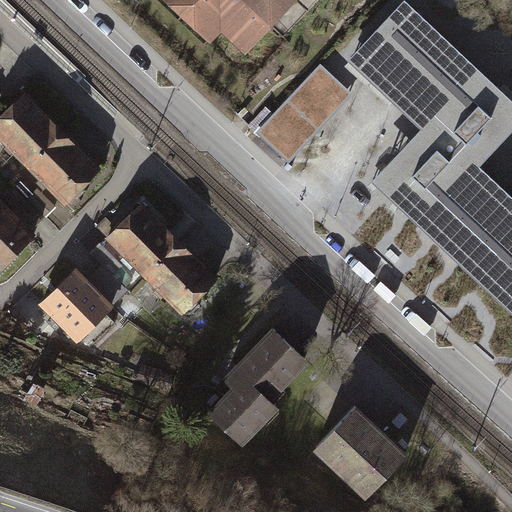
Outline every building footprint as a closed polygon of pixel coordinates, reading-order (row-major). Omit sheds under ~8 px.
[(157,0),(205,45),(221,27),(246,51),(294,0),(157,0)] [(405,10),(362,56),(462,148),(504,103),(405,10)] [(311,73),(259,128),(286,152),(336,97),(311,73)] [(25,91),(0,115),(0,138),(66,205),(103,168),(25,91)] [(511,211),(439,143),(395,189),(511,299),(511,211)] [(27,199),(15,186),(4,197),(13,206),(12,208),(33,229),(45,217),(27,199)] [(56,206),(37,188),(27,199),(45,217),(56,206)] [(0,196),(0,271),(37,233),(33,229),(12,208),(0,196)] [(143,200),(105,237),(183,315),(220,279),(143,200)] [(123,265),(100,242),(90,252),(103,265),(113,275),(123,265)] [(103,265),(88,279),(115,304),(129,290),(113,275),(103,265)] [(76,267),(41,303),(80,342),(116,305),(115,304),(88,279),(76,267)] [(233,385),(208,412),(244,446),(282,407),(275,400),(313,361),(276,325),(226,378),(233,385)] [(361,403),(316,450),(369,501),(414,454),(361,403)]
